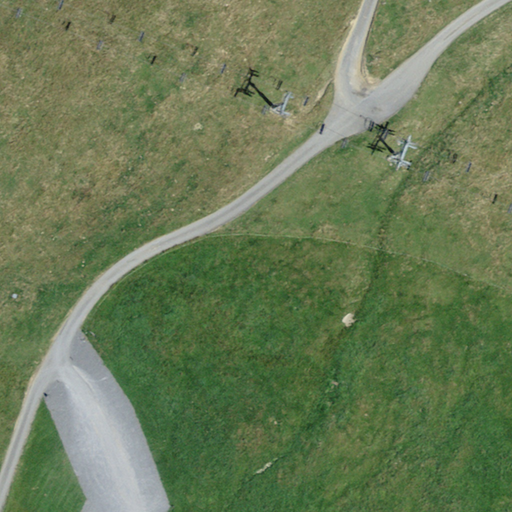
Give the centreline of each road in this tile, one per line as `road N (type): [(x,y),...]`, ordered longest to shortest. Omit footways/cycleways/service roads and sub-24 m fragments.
road 1 (unclassified): [(0,499),(53,362),(108,281),(234,209),(363,112)]
road 2 (unclassified): [(363,112),(502,0)]
road 3 (track): [(136,511),(92,403),(76,376),(53,362)]
